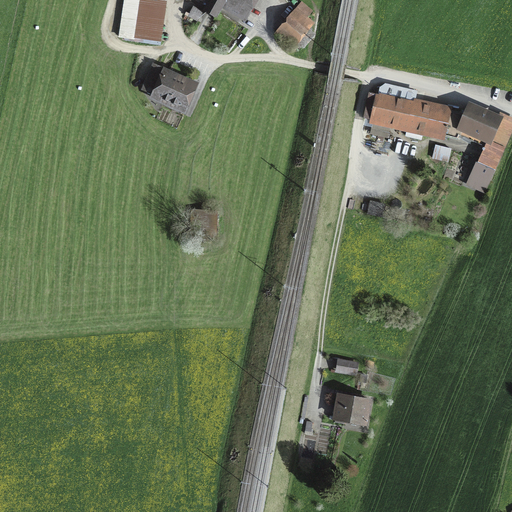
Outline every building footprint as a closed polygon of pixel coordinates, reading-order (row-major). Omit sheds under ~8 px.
[(160,42),(165,2),(156,1),(155,0),(129,0),(125,38),(160,42)] [(214,0),(208,12),(203,11),(198,21),(211,29),(217,20),(215,17),(225,1),(245,13),(252,0),(214,0)] [(302,3),(297,8),(302,12),(294,21),(290,18),(277,35),(294,49),(315,23),(303,13),(308,8),(302,3)] [(169,72),(157,66),(147,88),(183,106),(192,87),(168,75),(169,72)] [(457,139),(460,133),(467,115),(413,103),(415,92),(385,85),(381,87),(379,95),(370,93),(365,118),(457,139)] [(479,148),(484,150),(498,157),(511,126),(511,120),(500,115),(497,121),(470,109),(467,115),(460,133),(482,143),(479,148)] [(436,145),(433,158),(448,162),(451,149),(436,145)] [(485,186),(498,157),(484,150),(471,180),(485,186)] [(382,217),(385,205),(370,201),(367,214),(382,217)] [(215,213),(196,212),(194,237),(214,238),(215,213)] [(340,361),(339,370),(354,373),(356,364),(340,361)] [(339,395),(335,422),(344,423),(344,419),(365,423),(369,400),(339,395)]
